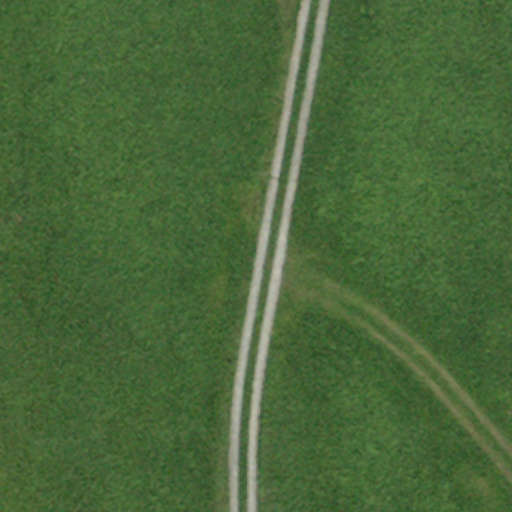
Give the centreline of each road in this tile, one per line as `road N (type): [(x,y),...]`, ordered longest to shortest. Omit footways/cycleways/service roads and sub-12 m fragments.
road 1 (track): [(257,511),(257,392),(325,0)]
road 2 (track): [(511,480),(376,301),(276,280)]
